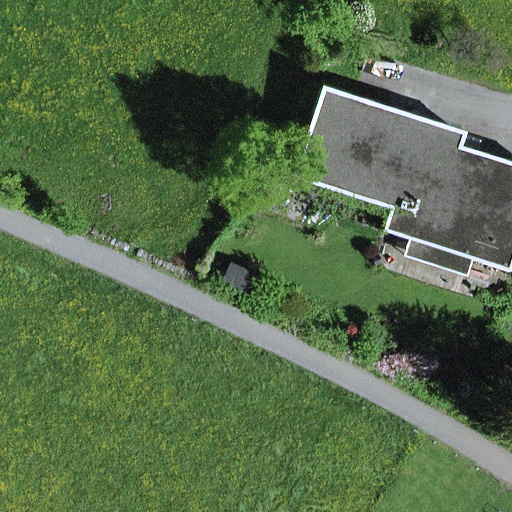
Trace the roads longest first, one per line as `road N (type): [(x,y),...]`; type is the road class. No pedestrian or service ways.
road 1 (track): [(0,211),(294,348),(511,470)]
road 2 (residential): [(511,124),(386,79)]
